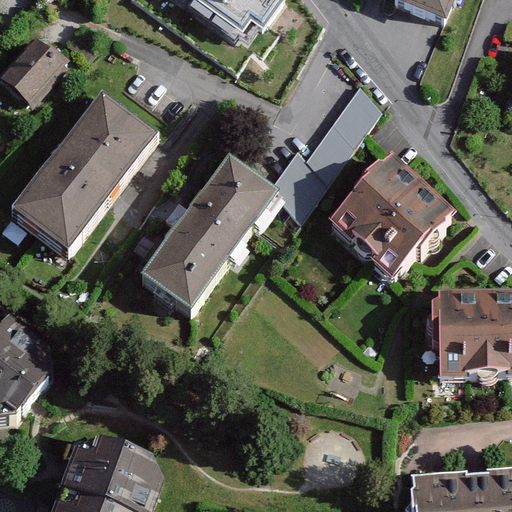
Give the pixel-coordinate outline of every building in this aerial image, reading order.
[(297,0),(296,0),(183,0),(243,42),(252,30),(268,41),(297,0)] [(459,0),(393,0),(392,3),(447,27),(459,0)] [(31,116),(71,70),(40,44),(0,89),(31,116)] [(141,291),(190,326),(279,201),(302,218),(382,107),(356,89),(306,159),(295,152),(268,191),(231,164),(141,291)] [(155,136),(104,98),(15,219),(70,256),(155,136)] [(455,224),(393,163),(330,226),(392,288),(455,224)] [(511,299),(441,299),(441,313),(431,313),(434,354),(442,355),(444,382),(511,384),(511,299)] [(0,428),(17,425),(49,378),(43,348),(0,319),(0,428)] [(104,446),(76,458),(56,511),(155,511),(163,488),(149,461),(104,446)] [(511,511),(511,485),(414,492),(414,511),(511,511)]
